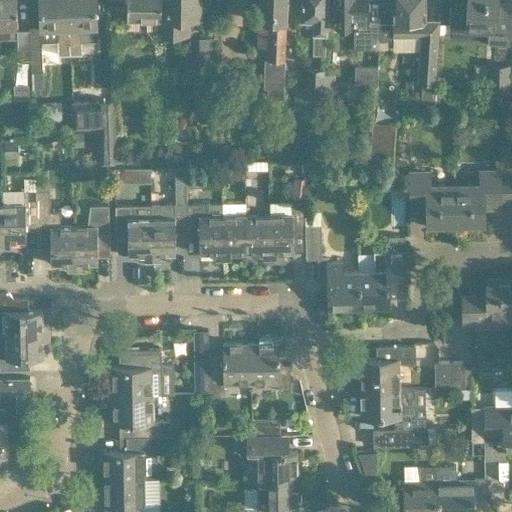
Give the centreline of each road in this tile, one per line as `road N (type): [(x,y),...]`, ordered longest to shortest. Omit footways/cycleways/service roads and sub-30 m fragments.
road 1 (residential): [(305,335),(420,331),(419,257),(511,256)]
road 2 (residential): [(0,505),(53,483),(92,309)]
road 3 (residential): [(92,309),(281,304),(299,314),(305,335)]
road 4 (residential): [(305,335),(337,468),(367,511)]
